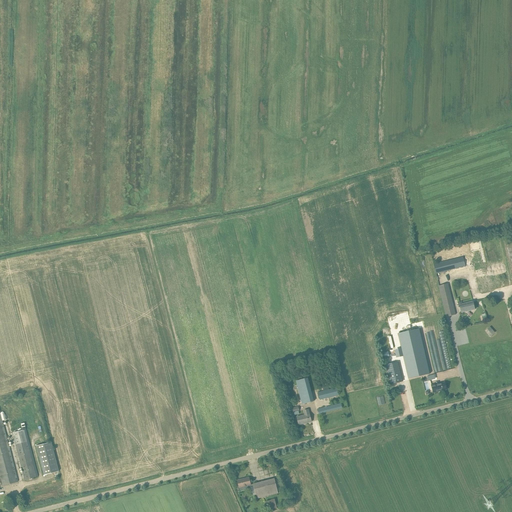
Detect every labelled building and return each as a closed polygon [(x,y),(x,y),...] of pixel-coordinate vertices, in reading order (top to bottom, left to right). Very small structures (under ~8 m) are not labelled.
[(499,247),(487,251),(492,271),(495,270),(501,268),(501,267),(504,266),(499,247)] [(434,264),(436,274),(465,267),(462,257),(434,264)] [(507,276),(503,277),(504,281),(499,282),(501,287),(509,284),(507,276)] [(479,279),(481,286),(489,285),(487,277),(479,279)] [(455,315),(448,284),(439,286),(446,317),(455,315)] [(462,302),(458,303),(458,306),(459,308),(460,307),(461,313),(475,309),(473,302),(462,304),(462,302)] [(494,333),(490,327),(486,331),(490,336),(494,333)] [(419,329),(398,333),(398,334),(408,379),(430,374),(419,329)] [(403,381),(398,361),(385,364),(390,384),(403,381)] [(313,401),(307,378),(296,381),(302,404),(313,401)] [(447,390),(445,382),(435,385),(435,384),(431,385),(433,393),(447,390)] [(337,387),(318,392),(320,400),(339,395),(337,387)] [(342,408),(341,403),(317,409),(319,414),(342,408)] [(309,414),(308,410),(304,411),(305,415),(297,417),(299,425),(311,422),(309,414)] [(0,413),(0,480),(1,486),(18,482),(16,477),(5,434),(9,433),(7,426),(3,426),(2,423),(0,413)] [(23,430),(12,433),(15,445),(23,475),(24,480),(36,477),(38,477),(24,423),(21,424),(23,430)] [(51,442),(36,446),(43,475),(58,471),(51,442)] [(251,485),(249,477),(237,480),(240,490),(254,487),(257,499),(278,493),(274,478),(251,485)] [(277,508),(275,499),(266,501),(268,510),(273,509),(277,508)] [(493,505),(490,500),(484,504),(488,509),(493,505)]
